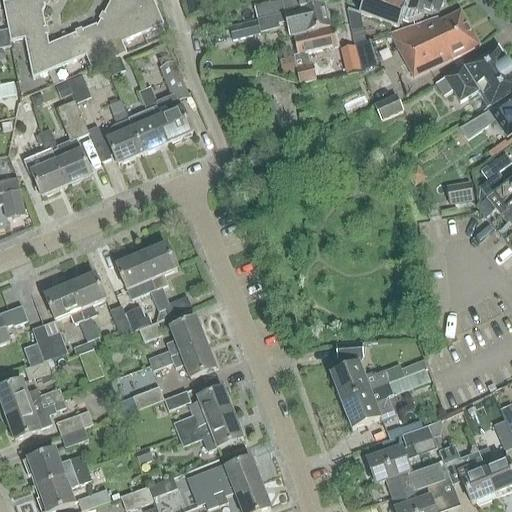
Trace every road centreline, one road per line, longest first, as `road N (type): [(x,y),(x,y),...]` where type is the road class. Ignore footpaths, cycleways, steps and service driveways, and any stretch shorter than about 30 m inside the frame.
road 1 (residential): [(309,511),(186,183)]
road 2 (residential): [(0,262),(186,183)]
